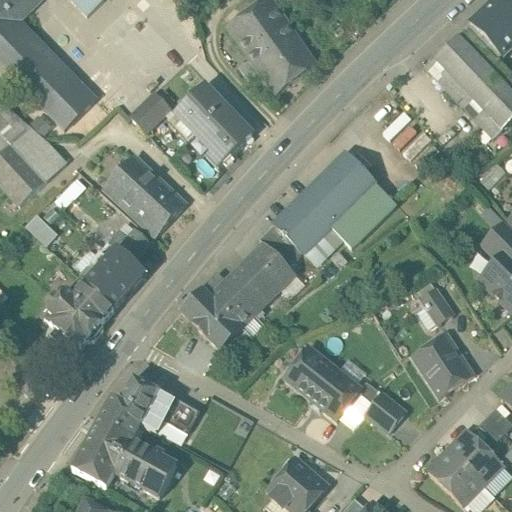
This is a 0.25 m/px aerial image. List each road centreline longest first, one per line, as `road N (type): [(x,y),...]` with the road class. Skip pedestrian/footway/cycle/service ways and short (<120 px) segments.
road 1 (secondary): [(440,0),(290,146),(124,339)]
road 2 (residential): [(392,487),(124,339)]
road 3 (secondary): [(124,339),(2,511)]
road 4 (residential): [(392,487),(511,363)]
